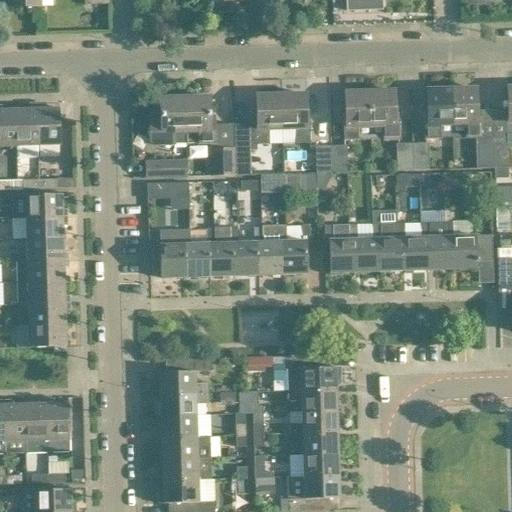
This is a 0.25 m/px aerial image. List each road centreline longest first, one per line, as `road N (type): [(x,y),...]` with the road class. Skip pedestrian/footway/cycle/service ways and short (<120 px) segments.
road 1 (residential): [(115,511),(101,62)]
road 2 (residential): [(511,51),(101,62)]
road 3 (residential): [(397,511),(395,442),(406,413),(451,391),(511,389)]
